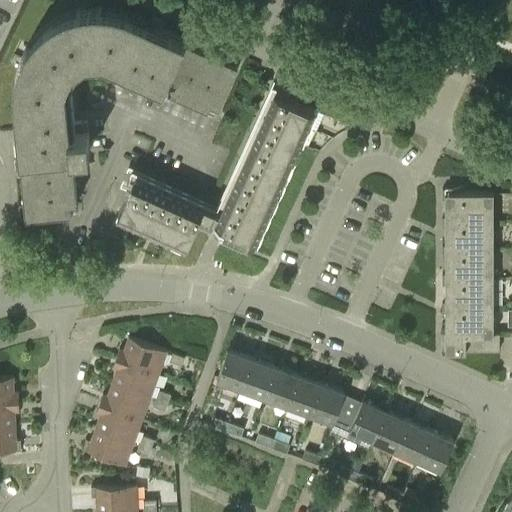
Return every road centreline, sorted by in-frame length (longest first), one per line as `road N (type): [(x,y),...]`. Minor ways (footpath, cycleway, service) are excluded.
road 1 (residential): [(501,411),(257,304),(140,288),(53,294)]
road 2 (residential): [(53,294),(61,481)]
